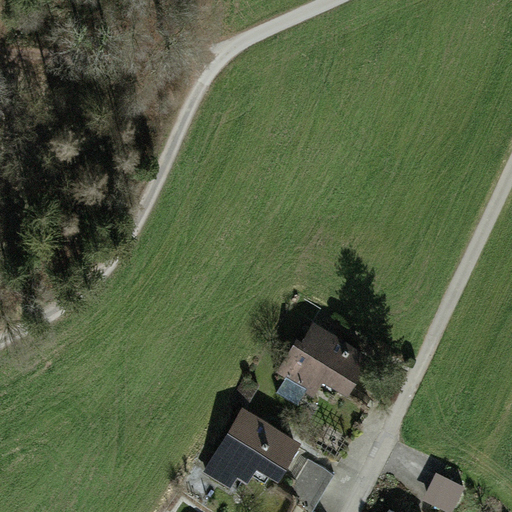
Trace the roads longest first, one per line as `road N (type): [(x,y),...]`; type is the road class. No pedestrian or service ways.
road 1 (track): [(240,39),(201,85),(113,261),(57,310),(0,341)]
road 2 (residential): [(349,511),(511,170)]
road 3 (track): [(0,54),(79,60),(240,39)]
